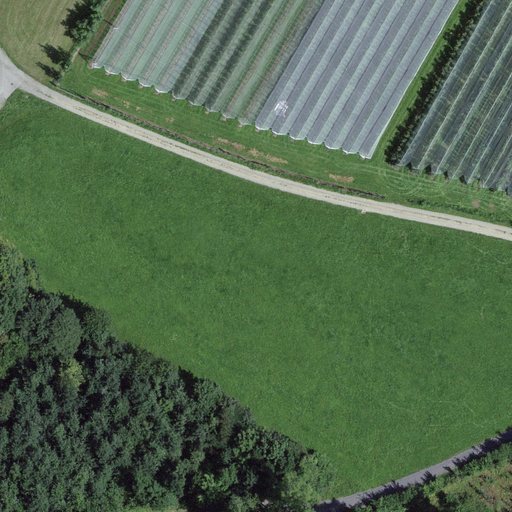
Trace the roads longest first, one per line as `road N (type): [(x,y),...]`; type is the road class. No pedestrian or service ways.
road 1 (track): [(7,72),(150,139),(278,184),(511,236)]
road 2 (track): [(299,511),(383,499),(511,436)]
